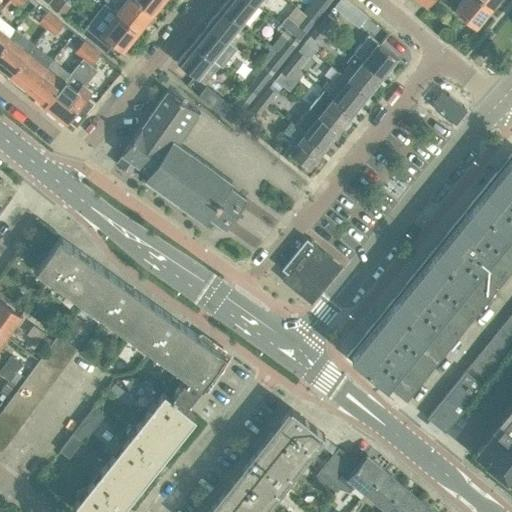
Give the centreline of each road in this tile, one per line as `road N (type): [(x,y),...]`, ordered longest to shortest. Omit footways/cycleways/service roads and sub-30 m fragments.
road 1 (tertiary): [(289,351),(502,100)]
road 2 (residential): [(255,273),(441,52)]
road 3 (tertiary): [(289,351),(57,179)]
road 4 (tertiary): [(489,511),(289,351)]
road 5 (residential): [(74,156),(195,0)]
road 6 (residential): [(162,511),(263,384)]
